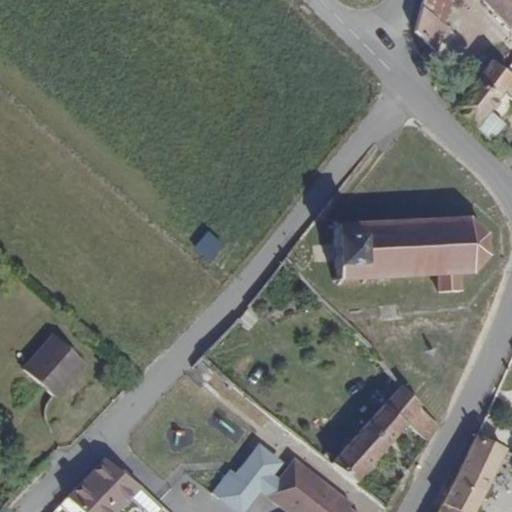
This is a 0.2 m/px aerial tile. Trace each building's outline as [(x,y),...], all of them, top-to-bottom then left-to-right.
[(443,18),(454,0),(421,0),(421,2),(443,18)] [(511,0),(482,0),(511,33),(511,63),(502,72),(511,79),(511,0)] [(450,24),(443,18),(421,2),(414,24),(437,42),(450,24)] [(511,98),(511,79),(502,72),(488,60),(452,100),(454,104),(491,137),(504,121),(488,104),(502,91),(511,100),(511,98)] [(487,262),(487,246),(486,238),(461,225),(371,226),(369,224),(367,222),(364,221),(362,223),(359,226),(342,226),(339,221),(337,220),(335,221),(334,224),(329,224),(330,229),(334,230),(334,272),(328,275),(328,277),(330,279),(332,279),(336,285),(337,285),(340,282),(352,281),(355,284),(359,285),(363,281),(418,279),(431,279),(432,296),(458,295),(458,280),(460,279),(462,278),(471,278),(487,262)] [(46,393),(80,359),(63,344),(45,326),(11,361),(46,393)] [(392,373),(379,358),(369,367),(382,382),(392,373)] [(349,478),(401,421),(424,442),(437,423),(419,407),(420,400),(398,380),(325,461),(349,478)] [(485,483),(500,454),(511,458),(511,447),(477,433),(473,438),(439,504),(454,511),(469,511),(476,500),(482,503),(490,486),(485,483)] [(277,480),(269,474),(276,466),(255,450),(235,476),(236,477),(218,499),(235,511),(239,511),(258,489),(264,495),(277,480)] [(112,511),(127,498),(138,488),(104,457),(57,505),(63,511),(112,511)] [(356,511),(346,500),(292,460),(277,480),(264,495),(285,511),(356,511)] [(218,499),(236,477),(235,476),(229,469),(209,493),(217,499),(218,499)] [(154,511),(158,509),(138,488),(127,498),(140,511),(154,511)]
